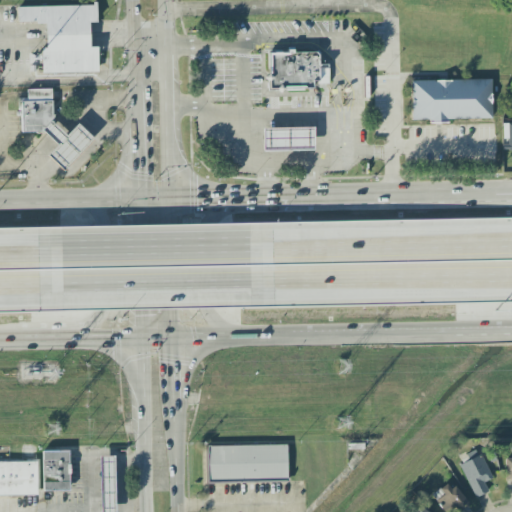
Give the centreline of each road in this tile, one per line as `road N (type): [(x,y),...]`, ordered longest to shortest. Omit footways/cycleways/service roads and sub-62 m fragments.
road 1 (primary): [(171,337),(511,329)]
road 2 (motorway): [(511,253),(257,256)]
road 3 (motorway): [(258,278),(511,273)]
road 4 (motorway): [(257,256),(42,259)]
road 5 (motorway): [(46,282),(258,278)]
road 6 (secondary): [(168,201),(163,0)]
road 7 (primary): [(511,192),(318,197)]
road 8 (secondary): [(145,337),(150,511)]
road 9 (primary): [(73,337),(105,311),(110,268),(104,228),(72,203)]
road 10 (primary): [(241,199),(210,227),(206,250),(209,297),(243,336)]
road 11 (primary): [(142,202),(0,203)]
road 12 (secondary): [(171,337),(168,201)]
road 13 (secondary): [(142,202),(145,337)]
